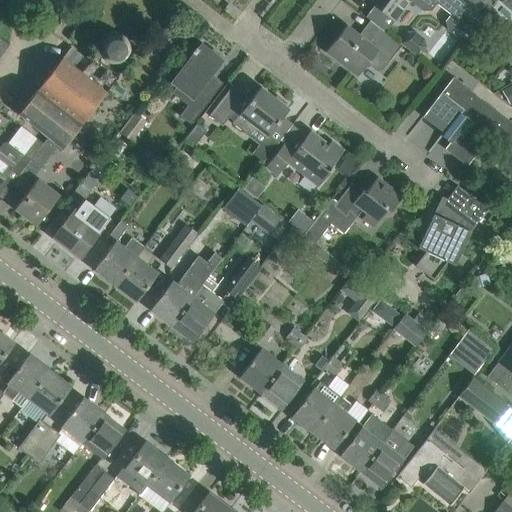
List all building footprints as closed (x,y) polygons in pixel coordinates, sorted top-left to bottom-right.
[(484,17),(461,0),(368,0),(394,20),(409,1),(422,11),(432,10),(437,3),(473,30),(484,17)] [(511,0),(504,0),(501,2),(511,10),(511,0)] [(169,23),(162,33),(166,36),(174,36),(178,30),(169,23)] [(383,69),(402,45),(376,26),(365,41),(345,26),(326,51),(358,76),(367,63),(377,70),(383,69)] [(98,50),(102,58),(108,62),(114,63),(122,62),(128,57),(130,52),(131,48),(130,40),(126,34),(120,31),(113,30),(105,33),(101,37),(98,43),(98,50)] [(9,44),(0,37),(0,56),(10,44),(9,43),(9,44)] [(193,54),(170,82),(192,99),(179,116),(190,124),(207,102),(197,94),(223,60),(200,42),(200,43),(197,48),(195,47),(191,52),(193,54)] [(63,148),(106,92),(98,85),(114,63),(108,62),(102,58),(87,77),(62,57),(18,114),(48,137),(63,148)] [(429,67),(425,72),(426,80),(432,85),(440,75),(429,67)] [(511,122),(453,77),(441,93),(407,135),(408,136),(423,117),(443,133),(441,136),(428,152),(429,152),(442,136),(449,142),(444,149),(466,166),(478,151),(463,139),(475,124),(511,153),(511,122)] [(511,82),(501,90),(509,104),(511,101),(511,82)] [(267,136),(288,109),(284,106),(287,103),(276,95),(274,98),(260,87),(254,94),(248,90),(246,94),(233,84),(209,116),(222,126),(228,117),(233,121),(232,123),(243,132),(250,123),(267,136)] [(134,114),(119,133),(130,142),(145,122),(134,114)] [(193,148),(206,131),(197,124),(184,141),(193,148)] [(330,167),(343,151),(330,142),(327,145),(309,132),(294,151),(284,143),(266,167),(277,175),(288,162),(319,186),(332,168),(330,167)] [(11,184),(30,160),(42,143),(35,138),(22,154),(7,142),(3,143),(0,146),(0,194),(3,197),(12,185),(11,184)] [(34,176),(51,154),(57,146),(47,138),(41,146),(24,169),(34,176)] [(346,158),(337,169),(346,177),(355,165),(346,158)] [(343,234),(356,217),(362,210),(378,222),(387,210),(390,212),(401,197),(377,178),(366,192),(363,190),(362,191),(352,182),(337,202),(331,198),(303,235),(314,244),(329,224),(343,234)] [(48,210),(59,196),(38,179),(15,209),(36,225),(48,210)] [(68,200),(78,208),(83,201),(91,191),(81,183),(68,200)] [(260,208),(236,190),(227,202),(250,221),(260,208)] [(470,232),(467,231),(472,220),(477,222),(488,209),(463,190),(454,202),(452,208),(442,203),(435,215),(433,214),(417,248),(425,252),(415,266),(433,280),(447,262),(454,265),(470,232)] [(74,209),(52,238),(79,258),(108,220),(83,201),(78,208),(76,211),(74,209)] [(260,209),(251,220),(268,234),(277,222),(260,209)] [(115,285),(145,247),(133,238),(123,250),(115,244),(128,226),(120,221),(105,241),(111,246),(94,269),(115,285)] [(198,233),(187,225),(161,260),(171,268),(198,233)] [(156,275),(145,267),(155,255),(145,247),(115,285),(136,301),(156,275)] [(321,250),(316,256),(346,280),(351,273),(321,250)] [(190,301),(202,285),(222,259),(215,253),(207,263),(198,255),(179,281),(186,286),(182,291),(170,282),(150,309),(171,325),(190,301)] [(248,258),(224,290),(237,299),(261,267),(248,258)] [(360,262),(351,273),(362,281),(370,271),(360,262)] [(488,275),(472,280),(476,292),(491,287),(488,275)] [(352,278),(342,290),(366,309),(376,296),(352,278)] [(193,341),(213,315),(223,301),(202,285),(190,301),(171,325),(193,341)] [(405,314),(393,330),(416,347),(428,331),(405,314)] [(438,320),(431,329),(438,335),(445,325),(438,320)] [(259,349),(274,329),(265,321),(249,342),(259,349)] [(296,346),(304,335),(294,327),(286,338),(296,346)] [(469,329),(459,342),(483,362),(493,349),(469,329)] [(0,359),(13,342),(0,332),(0,359)] [(511,343),(486,377),(511,396),(511,343)] [(260,392),(279,368),(269,360),(271,358),(259,350),(239,376),(260,392)] [(21,407),(49,371),(28,355),(7,382),(9,384),(2,392),(0,390),(0,397),(3,393),(21,407)] [(345,366),(333,357),(325,368),(337,377),(345,366)] [(282,409),(302,382),(290,373),(288,375),(279,368),(260,392),(282,409)] [(49,415),(58,403),(71,387),(49,371),(21,407),(19,410),(36,423),(17,448),(27,455),(49,427),(41,421),(47,414),(49,415)] [(473,378),(459,396),(493,424),(508,405),(473,378)] [(312,432),(339,397),(320,383),(314,390),(312,389),(291,416),(312,432)] [(392,401),(376,389),(368,401),(383,412),(392,401)] [(334,448),(355,421),(346,414),(352,406),(339,397),(312,432),(334,448)] [(70,414),(61,425),(62,426),(71,433),(62,445),(74,453),(82,442),(103,414),(82,398),(70,414)] [(103,414),(82,442),(104,458),(112,446),(125,430),(103,414)] [(360,471),(380,445),(370,438),(372,435),(361,426),(339,455),(360,471)] [(49,427),(27,455),(38,463),(55,441),(56,440),(59,435),(57,433),(49,427)] [(403,460),(413,446),(411,444),(410,445),(393,432),(394,431),(392,429),(380,445),(360,471),(382,487),(403,460)] [(472,475),(454,460),(427,438),(396,477),(410,488),(422,473),(427,477),(422,483),(449,505),(472,475)] [(148,484),(167,460),(144,443),(126,467),(124,466),(116,475),(128,484),(135,474),(148,484)] [(161,511),(188,475),(167,460),(148,484),(141,494),(141,497),(161,511)] [(60,511),(71,511),(103,471),(95,465),(59,511),(60,511)] [(86,511),(113,479),(103,471),(71,511),(72,511),(74,511),(75,511),(86,511)] [(229,511),(231,510),(208,493),(193,511),(229,511)] [(511,497),(508,494),(502,502),(511,509),(511,497)] [(511,511),(511,509),(502,502),(494,511),(511,511)]
